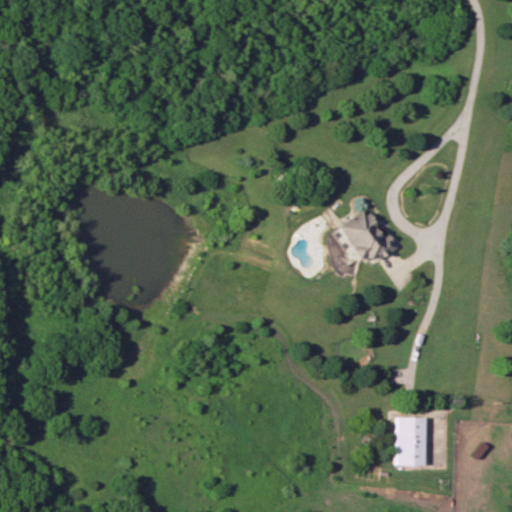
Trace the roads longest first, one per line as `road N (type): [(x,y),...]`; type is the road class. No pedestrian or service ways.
road 1 (residential): [(457,128),(393,183),(387,204),(400,224),(436,226),(461,138),(457,128)]
road 2 (residential): [(469,0),(476,45),(457,128)]
